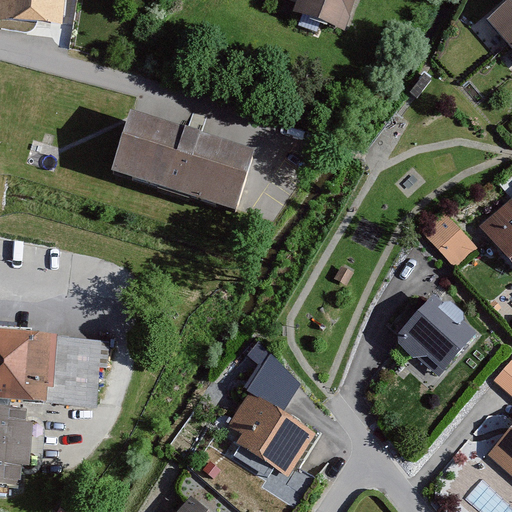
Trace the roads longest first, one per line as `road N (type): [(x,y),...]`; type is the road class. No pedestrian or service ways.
road 1 (residential): [(289,132),(0,50)]
road 2 (residential): [(416,511),(372,465),(352,475),(329,511)]
